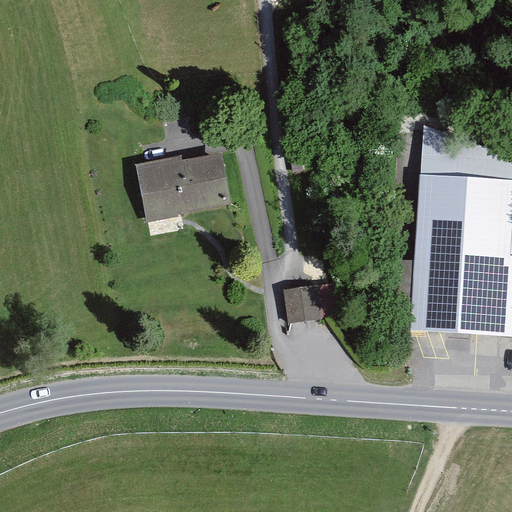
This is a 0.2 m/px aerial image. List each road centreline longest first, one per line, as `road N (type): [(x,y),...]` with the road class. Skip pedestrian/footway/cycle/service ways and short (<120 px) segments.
road 1 (tertiary): [(511,405),(105,386),(0,409)]
road 2 (track): [(270,286),(294,266),(268,0)]
